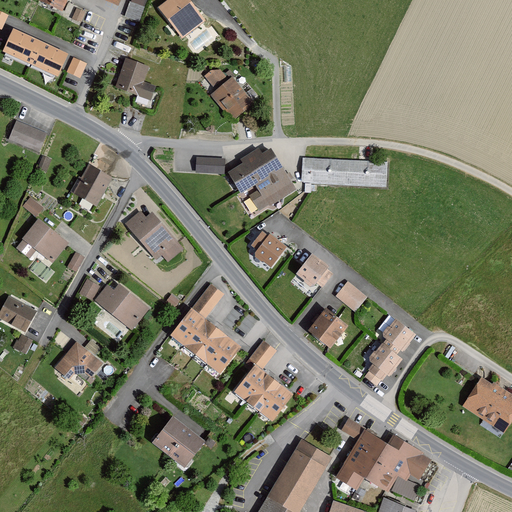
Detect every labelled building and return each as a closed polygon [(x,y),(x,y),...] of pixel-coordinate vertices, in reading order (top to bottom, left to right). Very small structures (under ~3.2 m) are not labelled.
[(68,0),(37,0),(37,1),(63,12),(68,0)] [(130,0),(126,16),(141,21),(146,0),(130,0)] [(183,40),(206,25),(191,1),(191,0),(170,0),(158,9),(183,40)] [(86,12),(77,8),(72,19),(81,23),(86,12)] [(0,29),(2,30),(9,15),(0,11),(0,29)] [(69,54),(13,29),(3,53),(58,77),(69,54)] [(67,72),(80,79),(87,64),(74,57),(67,72)] [(150,69),(126,60),(115,90),(152,104),(158,90),(146,84),(150,69)] [(227,80),(218,68),(203,78),(211,90),(205,95),(230,124),(255,105),(234,77),(227,80)] [(48,136),(12,122),(5,140),(39,154),(48,136)] [(260,212),(296,192),(272,150),(264,154),(259,147),(239,159),(242,167),(229,174),(241,197),(249,193),(260,212)] [(52,158),(44,155),(39,169),(47,171),(52,158)] [(198,172),(226,173),(227,157),(199,155),(198,172)] [(387,163),(303,160),(301,182),(386,189),(387,163)] [(114,181),(91,166),(73,195),(96,210),(114,181)] [(44,206),(31,196),(25,205),(36,215),(44,206)] [(168,263),(184,250),(154,214),(148,219),(142,211),(125,226),(156,263),(163,257),(168,263)] [(70,246),(37,219),(15,247),(29,262),(36,257),(49,267),(70,246)] [(268,240),(261,234),(250,247),(256,252),(253,256),(271,271),(289,250),(272,235),(268,240)] [(77,252),(68,265),(79,269),(85,257),(77,252)] [(333,269),(314,253),(296,276),(314,291),(319,285),(324,290),(335,277),(330,273),(333,269)] [(102,286),(87,277),(80,292),(93,297),(102,286)] [(95,301),(133,333),(152,311),(114,279),(95,301)] [(347,282),(334,299),(356,315),(369,299),(347,282)] [(207,321),(227,297),(212,285),(192,309),(207,321)] [(39,312),(8,296),(0,311),(0,319),(25,334),(39,312)] [(170,337),(220,377),(242,349),(207,321),(192,309),(170,337)] [(326,310),(308,333),(331,353),(351,329),(326,310)] [(416,336),(387,314),(374,332),(382,338),(362,366),(382,383),(388,375),(393,379),(406,360),(401,356),(416,336)] [(23,334),(14,347),(28,353),(34,339),(23,334)] [(277,351),(262,340),(247,360),(253,365),(262,372),(277,351)] [(93,381),(105,367),(77,343),(56,370),(72,382),(77,376),(86,376),(93,381)] [(233,391),(275,422),(295,397),(262,372),(253,365),(233,391)] [(511,395),(481,378),(461,409),(506,436),(511,426),(511,395)] [(362,425),(350,416),(343,428),(355,436),(362,425)] [(187,470),(208,446),(174,418),(153,443),(187,470)] [(366,430),(336,477),(359,492),(365,481),(390,493),(399,479),(407,483),(411,477),(419,481),(431,461),(394,435),(388,443),(366,430)] [(303,511),(333,459),(302,441),(270,495),(298,511),(303,511)] [(297,511),(270,495),(260,511),(297,511)] [(415,511),(416,509),(382,500),(378,511),(374,511),(335,501),(331,511),(415,511)]
